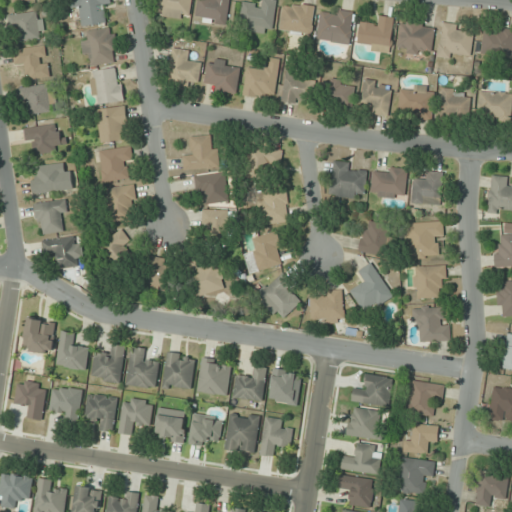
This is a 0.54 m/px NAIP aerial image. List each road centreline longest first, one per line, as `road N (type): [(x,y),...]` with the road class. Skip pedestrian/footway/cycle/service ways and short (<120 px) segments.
road 1 (residential): [(473,375),(123,321),(0,264)]
road 2 (residential): [(153,106),(511,158)]
road 3 (residential): [(475,154),(469,217),(478,348),(454,511)]
road 4 (residential): [(0,444),(309,492)]
road 5 (residential): [(136,0),(169,228)]
road 6 (residential): [(329,353),(306,511)]
road 7 (residential): [(0,131),(15,267)]
road 8 (residential): [(304,130),(323,255)]
